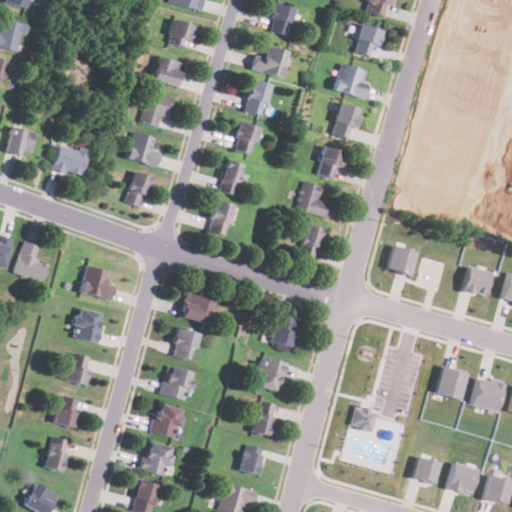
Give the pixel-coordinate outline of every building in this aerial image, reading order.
[(0,2),(25,8),(26,0),(0,0),(0,2)] [(166,0),(166,2),(198,11),(201,0),(166,0)] [(383,17),(388,0),(366,0),(363,11),(383,17)] [(292,9),(273,4),(265,31),(284,36),(292,9)] [(26,24),(0,18),(0,48),(16,52),(20,34),(24,35),(26,24)] [(165,42),(187,47),(192,25),(171,19),(165,42)] [(375,58),(381,31),(357,25),(351,53),(375,58)] [(252,59),(249,68),(277,78),(286,52),(264,45),(259,62),(252,59)] [(182,63),(157,57),(150,82),(175,89),(182,63)] [(331,89),(360,99),(369,73),(339,63),(331,89)] [(240,110),(259,115),(266,84),(248,80),(240,110)] [(137,121),(160,128),(169,98),(147,91),(137,121)] [(329,134),(348,139),(357,108),(338,103),(329,134)] [(249,155),(255,127),(236,122),(229,150),(249,155)] [(21,152),(29,153),(34,133),(10,127),(4,153),(19,157),(21,152)] [(158,150),(149,148),(152,137),(130,132),(123,158),(153,166),(158,150)] [(86,152),(59,142),(50,168),(77,178),(86,152)] [(341,152),(322,146),(313,174),(333,180),(341,152)] [(215,190),(231,196),(242,165),(225,160),(215,190)] [(149,178),(132,171),(121,202),(137,208),(149,178)] [(319,186),(302,181),(294,210),(325,219),(329,204),(315,200),(319,186)] [(204,231),(221,236),(230,205),(213,200),(204,231)] [(322,229),(303,225),(295,257),(314,261),(322,229)] [(0,266),(3,267),(10,237),(0,234),(0,266)] [(10,274),(39,283),(45,264),(32,260),(36,247),(20,242),(10,274)] [(414,251),(390,244),(384,268),(408,275),(414,251)] [(112,286),(103,283),(106,272),(84,266),(77,293),(108,301),(112,286)] [(487,270),(464,266),(460,291),(483,295),(487,270)] [(498,296),(511,300),(510,306),(511,306),(511,273),(505,271),(498,296)] [(177,318),(203,325),(209,300),(184,293),(177,318)] [(94,343),(101,313),(76,307),(69,337),(94,343)] [(289,348),(297,321),(275,314),(266,341),(289,348)] [(196,334),(176,328),(169,356),(188,361),(196,334)] [(83,386),(90,358),(69,352),(61,380),(83,386)] [(275,392),(283,363),(258,357),(251,386),(275,392)] [(456,399),(463,372),(439,365),(431,392),(456,399)] [(158,395),(184,401),(190,372),(164,366),(158,395)] [(493,411),(500,384),(473,377),(467,404),(493,411)] [(70,429),(79,401),(59,395),(51,423),(70,429)] [(249,433),(266,437),(273,405),(256,401),(249,433)] [(147,431),(172,439),(182,411),(157,402),(147,431)] [(368,432),(375,412),(353,404),(346,424),(368,432)] [(43,468),(62,471),(67,440),(48,437),(43,468)] [(137,470),(162,477),(171,449),(146,441),(137,470)] [(256,476),(262,449),(244,444),(237,471),(256,476)] [(409,476),(431,483),(437,462),(415,455),(409,476)] [(467,494),(475,468),(451,461),(443,487),(467,494)] [(504,503),(510,480),(486,473),(480,497),(504,503)] [(143,511),(148,511),(155,485),(134,480),(127,508),(143,511)] [(36,511),(46,511),(55,494),(32,482),(21,504),(36,511)] [(236,511),(239,504),(250,506),(254,492),(222,484),(216,509),(228,511),(236,511)]
